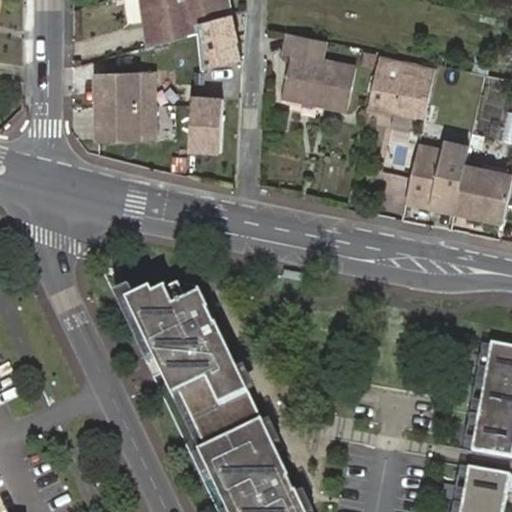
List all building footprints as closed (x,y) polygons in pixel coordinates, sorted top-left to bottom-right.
[(144,0),(127,0),(131,25),(147,19),(144,0)] [(198,27),(233,15),(229,0),(144,0),(147,19),(151,45),(171,37),(198,27)] [(244,60),(233,15),(198,27),(202,48),(206,68),(244,60)] [(294,32),(291,31),(286,52),(290,53),(294,32)] [(294,32),(290,53),(293,54),(284,94),(349,108),(358,66),(324,58),(328,40),(294,32)] [(381,58),(370,107),(415,117),(426,75),(421,73),(423,67),(381,58)] [(155,106),(154,74),(97,76),(98,109),(155,106)] [(223,152),(225,99),(194,98),(192,151),(223,152)] [(157,139),(155,106),(98,109),(99,141),(157,139)] [(468,162),(471,149),(457,145),(458,142),(423,134),(407,201),(441,209),(443,202),(458,206),(468,162)] [(507,217),(511,194),(511,172),(468,162),(458,206),(459,206),(507,217)] [(306,511),(298,493),(297,494),(290,479),(291,479),(220,328),(218,330),(210,313),(211,312),(203,294),(188,301),(180,285),(156,296),(153,291),(128,304),(228,511),(306,511)] [(511,345),(493,342),(473,449),(511,455),(511,345)] [(511,473),(470,466),(461,511),(504,511),(508,489),(511,489),(511,473)]
